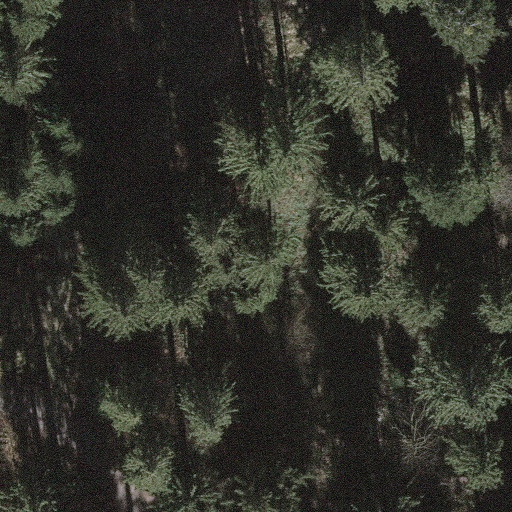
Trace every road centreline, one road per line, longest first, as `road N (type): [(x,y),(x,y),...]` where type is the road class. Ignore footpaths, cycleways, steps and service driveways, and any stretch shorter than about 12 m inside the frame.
road 1 (track): [(139,511),(91,430),(56,408),(0,392)]
road 2 (track): [(0,120),(35,54),(50,0)]
